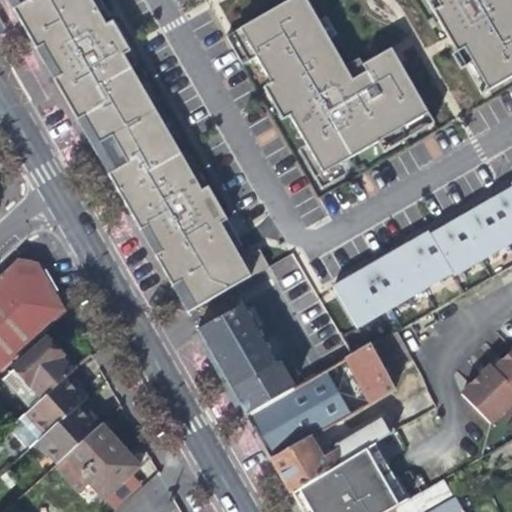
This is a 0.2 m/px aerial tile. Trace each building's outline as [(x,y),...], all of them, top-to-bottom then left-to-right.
[(18,7),(14,0),(5,0),(12,11),(18,7)] [(148,247),(166,279),(230,241),(219,222),(226,218),(200,174),(193,177),(180,154),(131,68),(123,55),(130,52),(112,21),(106,25),(91,0),(14,0),(18,7),(12,11),(44,67),(51,63),(59,77),(53,81),(76,122),(82,118),(113,172),(107,175),(125,207),(131,203),(140,218),(133,221),(139,232),(146,229),(155,244),(148,247)] [(91,0),(106,25),(112,21),(99,0),(91,0)] [(306,0),(289,0),(226,36),(243,65),(255,58),(270,84),(289,116),(306,145),(322,174),(341,164),(378,142),(428,114),(395,56),(352,80),(345,66),(329,40),(319,21),(306,0)] [(511,0),(426,0),(449,39),(457,52),(454,55),(462,68),(466,66),(483,95),(511,77),(511,0)] [(319,21),(329,40),(337,35),(326,17),(319,21)] [(352,80),(395,56),(391,49),(363,65),(361,61),(360,58),(345,66),(352,80)] [(130,52),(123,55),(131,68),(137,65),(130,52)] [(51,63),(44,67),(48,73),(53,81),(59,77),(51,63)] [(289,116),(270,84),(263,88),(282,120),(289,116)] [(428,114),(378,142),(384,152),(434,124),(428,114)] [(82,118),(76,122),(107,175),(113,172),(82,118)] [(322,174),(306,145),(299,149),(321,188),(347,174),(341,164),(322,174)] [(193,177),(200,174),(187,150),(180,154),(193,177)] [(469,209),(429,232),(453,273),(454,275),(511,242),(511,186),(510,185),(469,209)] [(131,203),(125,207),(129,214),(133,221),(140,218),(131,203)] [(230,241),(166,279),(172,288),(176,297),(241,260),(238,254),(236,250),(242,247),(226,218),(219,222),(230,241)] [(146,229),(139,232),(148,247),(155,244),(146,229)] [(453,273),(429,232),(381,260),(333,287),(357,328),(453,273)] [(259,249),(241,260),(176,297),(181,304),(186,314),(263,270),(269,266),(259,249)] [(0,371),(68,311),(55,289),(38,260),(20,258),(0,276),(0,371)] [(243,305),(197,332),(214,362),(230,390),(276,363),(243,305)] [(394,332),(382,339),(397,366),(409,359),(394,332)] [(235,398),(245,416),(352,356),(340,335),(315,349),(288,365),(289,368),(235,398)] [(15,365),(17,367),(43,396),(66,376),(77,366),(64,353),(61,355),(57,350),(46,338),(15,365)] [(382,339),(367,347),(385,379),(400,370),(397,366),(382,339)] [(392,391),(385,379),(367,347),(352,356),(245,416),(258,438),(271,460),(310,438),(392,391)] [(511,352),(492,372),(511,393),(511,352)] [(27,387),(38,401),(43,396),(17,367),(9,374),(24,390),(27,387)] [(488,369),(459,397),(487,427),(511,402),(511,393),(492,372),(488,369)] [(38,401),(23,414),(8,428),(30,450),(39,441),(81,403),(86,398),(77,388),(66,376),(43,396),(38,401)] [(59,463),(65,456),(100,424),(92,415),(81,403),(39,441),(59,463)] [(321,458),(316,448),(276,470),(285,485),(289,492),(326,471),(373,444),(377,441),(392,434),(385,420),(334,449),(334,451),(321,458)] [(65,456),(90,482),(104,498),(139,467),(120,446),(100,424),(65,456)] [(316,448),(310,438),(271,460),(276,470),(316,448)] [(289,492),(299,508),(310,502),(313,508),(386,466),(373,444),(326,471),(289,492)] [(300,511),(336,511),(393,479),(390,473),(386,466),(313,508),(310,502),(299,508),(300,511)] [(393,479),(336,511),(389,511),(406,502),(393,479)] [(97,505),(104,498),(90,482),(83,489),(97,505)] [(420,511),(448,496),(441,483),(411,500),(406,502),(389,511),(420,511)] [(430,511),(458,511),(451,501),(430,511)]
